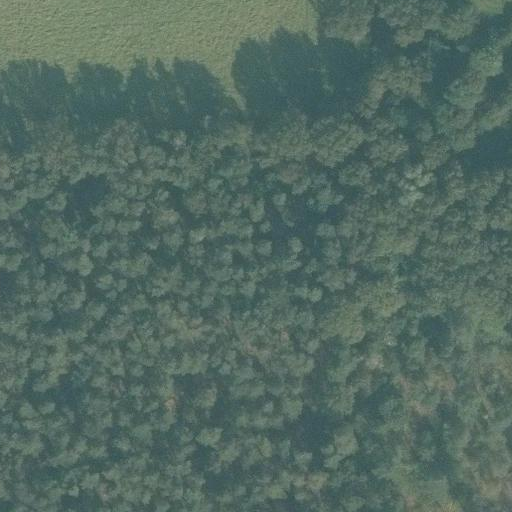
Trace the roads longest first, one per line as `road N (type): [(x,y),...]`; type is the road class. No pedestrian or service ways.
road 1 (track): [(348,511),(339,144)]
road 2 (track): [(29,450),(66,456),(345,415)]
road 3 (track): [(292,159),(142,242),(94,284),(79,320)]
road 4 (track): [(339,144),(347,0)]
road 5 (track): [(79,320),(29,450)]
